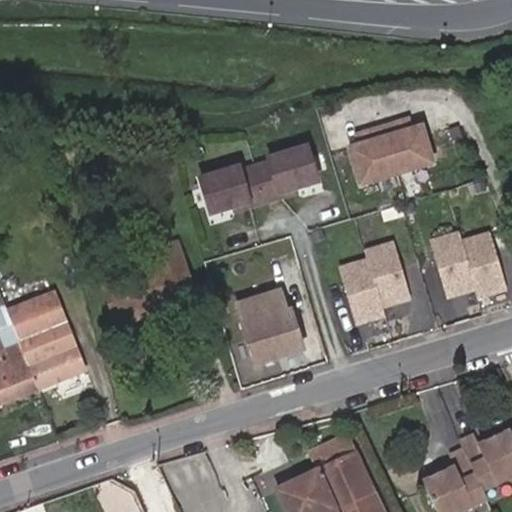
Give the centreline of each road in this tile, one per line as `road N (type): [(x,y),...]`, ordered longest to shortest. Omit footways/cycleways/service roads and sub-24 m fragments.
road 1 (unclassified): [(0,491),(510,333)]
road 2 (trunk): [(258,0),(415,14),(511,5)]
road 3 (unknown): [(511,201),(476,127),(447,97),(408,92),(330,109)]
road 4 (unknown): [(369,376),(342,288),(329,275),(252,295)]
